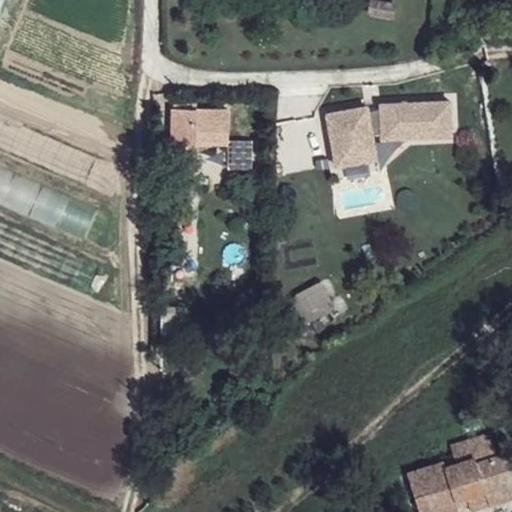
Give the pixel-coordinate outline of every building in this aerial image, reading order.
[(375,0),(372,11),(393,15),(396,4),(375,0)] [(328,112),(337,168),(381,161),(378,142),(457,139),(455,102),(383,105),(383,112),(373,112),(372,104),(328,112)] [(207,136),(206,142),(229,142),(230,110),(198,109),(198,103),(174,104),(174,144),(196,146),(197,141),(197,135),(207,136)] [(103,154),(0,109),(0,249),(97,289),(107,265),(79,253),(98,208),(87,203),(103,154)] [(321,281),(297,295),(311,321),(330,310),(326,300),(330,298),(321,281)] [(456,465),(444,468),(453,501),(466,498),(469,510),(484,508),(507,502),(495,457),(490,436),(451,446),(456,465)] [(511,477),(506,455),(495,457),(507,502),(511,500),(511,477)] [(453,501),(444,468),(443,464),(408,473),(418,511),(453,511),(456,511),(453,501)] [(507,511),(511,511),(511,500),(507,502),(484,508),(484,511),(507,511)]
